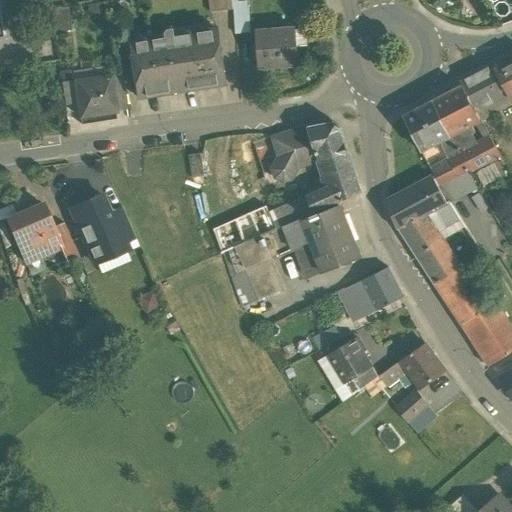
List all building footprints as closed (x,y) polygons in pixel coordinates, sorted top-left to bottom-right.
[(233,8),(232,0),(208,0),(209,9),(233,8)] [(248,6),(233,7),(235,34),(250,33),(248,6)] [(295,28),(255,31),(257,68),(297,65),(295,28)] [(216,29),(174,36),(173,29),(167,30),(165,34),(166,37),(128,43),(136,97),(225,83),(216,29)] [(511,59),(497,68),(510,94),(511,98),(511,97),(511,59)] [(494,65),(461,83),(462,86),(475,111),(510,94),(497,68),(494,65)] [(121,74),(110,76),(115,112),(127,110),(121,74)] [(110,76),(73,81),(78,117),(79,117),(80,125),(115,120),(113,112),(115,112),(110,76)] [(462,86),(433,102),(450,135),(457,131),(479,120),(475,111),(462,86)] [(450,135),(433,102),(404,117),(421,150),(440,140),(450,135)] [(321,161),(323,168),(350,159),(340,127),(331,122),(308,126),(307,128),(314,151),(316,151),(317,155),(319,155),(321,161)] [(307,128),(272,138),(272,139),(278,159),(275,160),(270,169),(273,177),(283,182),(292,179),(296,172),(295,169),(306,166),(321,161),(319,155),(317,155),(316,151),(314,151),(307,128)] [(464,137),(460,136),(457,131),(450,135),(458,150),(468,145),(464,137)] [(458,150),(450,135),(440,140),(441,146),(448,158),(457,177),(458,176),(469,171),(458,150)] [(490,138),(472,147),(468,145),(458,150),(469,171),(500,155),(490,138)] [(266,179),(276,185),(277,189),(310,179),(306,166),(295,169),(296,172),(292,179),(283,182),(273,177),(270,169),(275,160),(278,159),(272,139),(254,145),(266,179)] [(204,177),(199,154),(188,156),(192,179),(204,177)] [(448,158),(430,167),(440,186),(457,177),(448,158)] [(360,192),(350,159),(323,168),(325,174),(321,178),(318,180),(320,187),(315,189),(316,190),(308,194),(307,199),(314,213),(360,192)] [(469,171),(458,176),(465,189),(475,183),(469,171)] [(447,204),(432,177),(387,200),(387,199),(385,200),(397,230),(399,229),(416,255),(442,239),(438,233),(460,221),(449,203),(447,204)] [(101,195),(71,209),(95,263),(124,250),(121,244),(116,233),(118,232),(109,212),(101,195)] [(307,199),(269,216),(275,230),(314,213),(307,199)] [(42,203),(7,219),(24,257),(32,253),(41,256),(60,248),(61,247),(52,227),(42,203)] [(121,206),(109,212),(118,232),(116,233),(121,244),(135,238),(121,206)] [(338,206),(284,228),(292,247),(310,240),(323,272),(359,258),(338,206)] [(265,207),(213,230),(222,254),(228,251),(270,233),(275,230),(269,216),(265,207)] [(63,223),(52,227),(61,247),(60,248),(66,261),(78,255),(63,223)] [(270,233),(228,251),(237,272),(246,268),(260,299),(283,288),(266,250),(276,245),(270,233)] [(461,267),(442,239),(416,255),(434,284),(461,267)] [(511,326),(495,302),(487,307),(461,267),(434,284),(435,284),(489,367),(511,351),(511,326)] [(388,268),(347,288),(362,318),(403,297),(388,268)] [(362,318),(347,288),(339,292),(355,322),(362,318)] [(334,327),(313,338),(319,350),(341,340),(334,327)] [(356,337),(328,355),(346,383),(352,379),(372,367),(363,353),(365,352),(356,337)] [(425,344),(400,361),(407,371),(421,389),(445,371),(425,344)] [(400,361),(381,375),(387,385),(407,371),(400,361)] [(372,367),(352,379),(360,391),(379,377),(372,367)] [(511,372),(502,378),(511,394),(511,372)] [(416,391),(396,408),(407,421),(427,404),(416,391)] [(427,404),(407,421),(418,433),(438,416),(427,404)] [(480,511),(511,511),(499,496),(480,511)]
